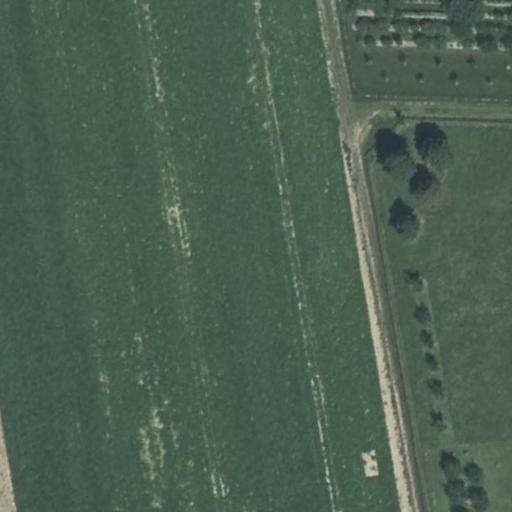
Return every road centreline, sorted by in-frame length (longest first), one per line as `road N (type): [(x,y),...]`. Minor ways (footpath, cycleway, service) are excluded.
road 1 (track): [(422,511),(335,0)]
road 2 (track): [(354,106),(511,111)]
